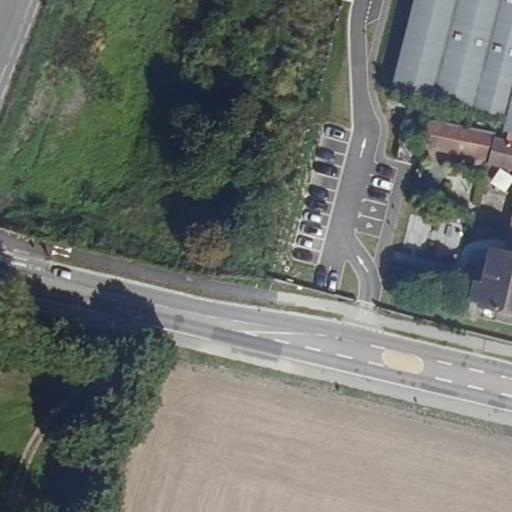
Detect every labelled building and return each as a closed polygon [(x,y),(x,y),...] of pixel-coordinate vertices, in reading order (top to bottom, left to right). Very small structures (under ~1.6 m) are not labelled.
[(511,0),(409,0),(388,87),(501,116),(498,129),(511,132),(511,0)] [(511,143),(492,138),(493,136),(427,122),(422,147),(486,159),(485,163),(511,169),(511,204),(502,246),(511,248),(511,143)] [(511,255),(511,248),(502,246),(501,252),(511,255)] [(511,255),(501,252),(489,249),(480,284),(476,301),(475,305),(483,307),(511,314),(511,255)] [(476,301),(480,284),(472,282),(468,299),(476,301)] [(511,324),(511,314),(483,307),(480,318),(511,326),(511,324)]
